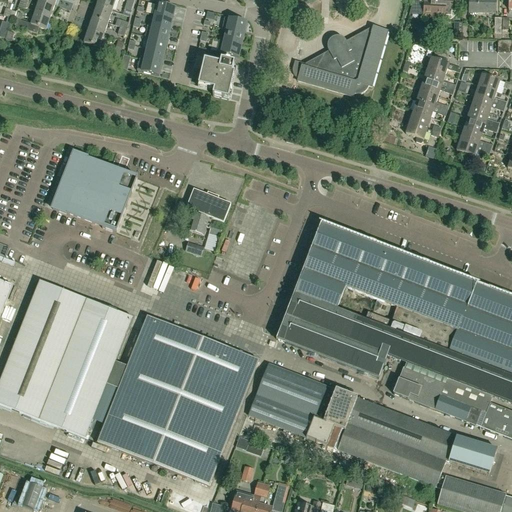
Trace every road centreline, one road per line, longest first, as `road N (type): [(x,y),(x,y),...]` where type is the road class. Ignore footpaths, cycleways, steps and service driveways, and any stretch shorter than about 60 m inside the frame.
road 1 (residential): [(305,194),(248,342),(45,261)]
road 2 (residential): [(496,267),(305,194)]
road 3 (tertiary): [(510,224),(314,166)]
road 4 (tertiary): [(185,133),(0,84)]
road 5 (residential): [(185,133),(174,165),(75,138)]
road 6 (residential): [(234,145),(265,16)]
